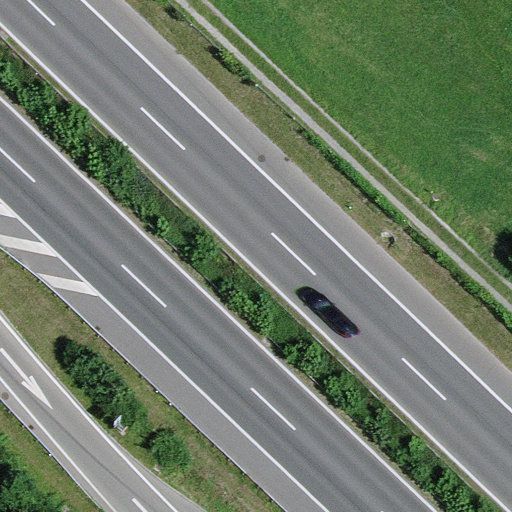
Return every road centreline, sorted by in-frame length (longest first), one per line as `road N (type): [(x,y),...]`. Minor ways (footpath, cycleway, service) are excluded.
road 1 (motorway): [(511,462),(31,0)]
road 2 (motorway): [(0,161),(369,511)]
road 3 (track): [(189,0),(511,302)]
road 4 (motorway): [(0,347),(95,461)]
